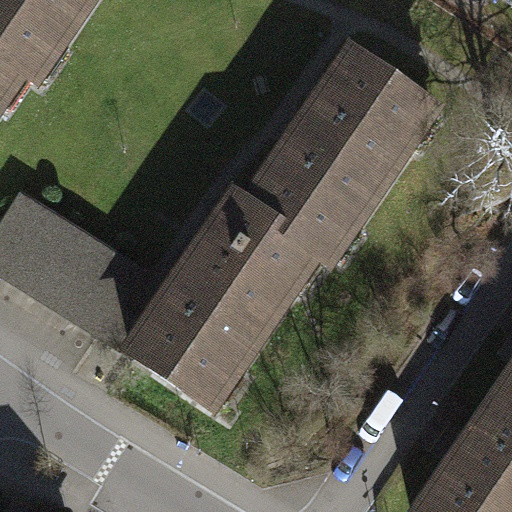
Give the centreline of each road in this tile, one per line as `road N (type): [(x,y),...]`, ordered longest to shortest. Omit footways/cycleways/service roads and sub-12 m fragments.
road 1 (residential): [(511,262),(341,511)]
road 2 (residential): [(0,394),(186,511)]
